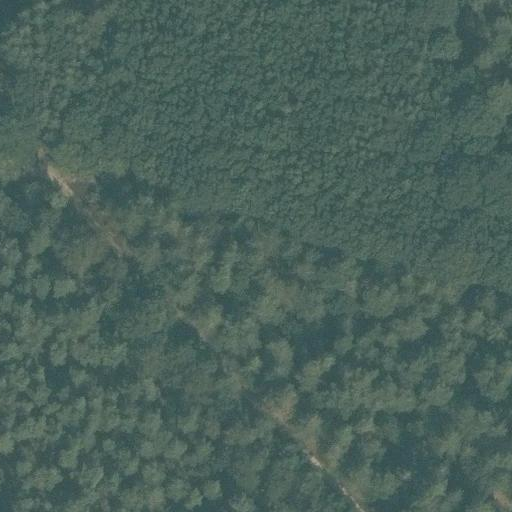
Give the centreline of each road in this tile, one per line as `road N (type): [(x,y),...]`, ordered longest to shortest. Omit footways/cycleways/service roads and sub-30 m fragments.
road 1 (track): [(56,178),(336,263),(511,304)]
road 2 (track): [(56,178),(351,511)]
road 3 (track): [(511,208),(439,0)]
road 4 (track): [(0,66),(56,178)]
